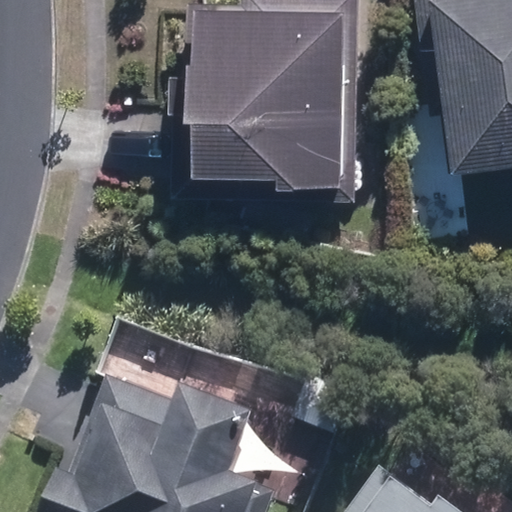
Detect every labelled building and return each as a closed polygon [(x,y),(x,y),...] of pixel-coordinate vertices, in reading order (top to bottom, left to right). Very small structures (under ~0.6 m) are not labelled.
[(351,173),(363,0),(209,0),(199,145),(298,152),(297,169),(351,173)] [(511,0),(424,0),(427,34),(448,33),(460,165),(511,160),(511,0)] [(361,386),(316,371),(298,427),(343,442),(361,386)] [(54,468),(37,511),(273,511),(282,487),(246,474),(269,412),(198,386),(193,401),(113,372),(75,475),(54,468)] [(450,507),(392,463),(357,511),(483,511),(459,494),(450,507)]
